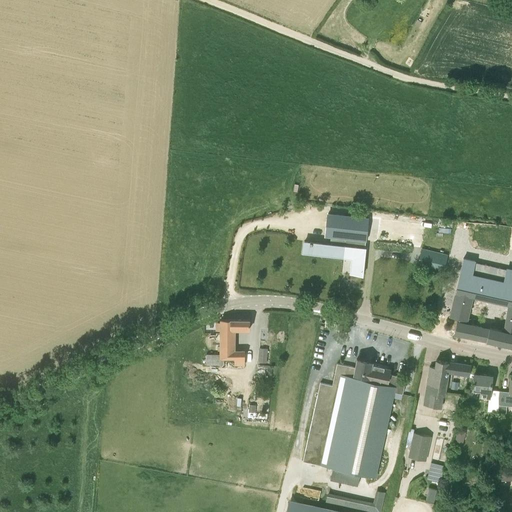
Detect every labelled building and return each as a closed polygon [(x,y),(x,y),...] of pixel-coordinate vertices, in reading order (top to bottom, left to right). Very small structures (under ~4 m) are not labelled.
[(304,241),(304,243),(305,243),(305,242),(310,242),(309,246),(311,246),(310,251),(318,252),(318,253),(333,254),(333,256),(343,257),(344,246),(346,237),(365,240),(368,217),(328,213),(325,235),(333,236),(332,244),(304,241)] [(365,248),(365,240),(346,237),(344,246),(352,247),(353,247),(352,259),(350,274),(362,275),(365,248)] [(421,248),(416,268),(443,274),(448,254),(421,248)] [(487,339),(511,345),(511,270),(463,259),(450,314),(464,318),(463,322),(458,320),(455,333),(478,338),(487,339)] [(234,351),(234,329),(249,329),(249,319),(230,319),(221,319),(221,322),(217,322),(217,330),(221,330),(220,354),(206,354),(206,364),(224,364),(224,357),(234,358),(234,362),(234,364),(244,365),(244,350),(234,351)] [(266,362),(267,349),(259,348),(258,362),(266,362)] [(303,460),(315,463),(333,467),(330,479),(358,485),(360,473),(375,477),(394,392),(402,393),(406,377),(386,373),(387,368),(372,365),(372,362),(357,359),(356,361),(355,367),(337,363),(332,385),(320,382),(303,460)] [(447,371),(455,373),(469,375),(471,365),(457,363),(449,362),(436,360),(435,367),(430,366),(426,393),(443,395),(443,396),(447,371)] [(479,397),(489,398),(487,411),(498,412),(498,398),(499,390),(490,389),(492,375),(474,373),(473,389),(472,398),(478,399),(479,397)] [(507,405),(511,405),(511,377),(509,391),(499,390),(498,398),(498,412),(506,413),(507,405)] [(461,446),(465,432),(458,430),(454,444),(461,446)] [(413,432),(408,457),(426,461),(432,436),(413,432)] [(431,462),(428,479),(441,482),(445,465),(431,462)] [(501,480),(511,479),(511,470),(501,471),(501,480)] [(434,500),(438,488),(430,486),(427,498),(434,500)] [(326,502),(382,511),(386,490),(376,488),(374,499),(328,491),(326,502)] [(358,511),(289,499),(286,511),(358,511)]
